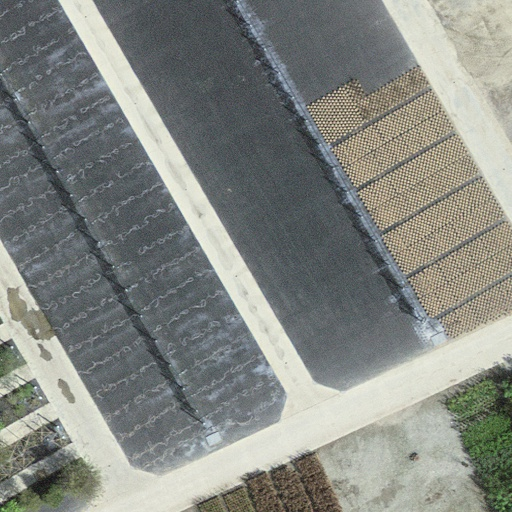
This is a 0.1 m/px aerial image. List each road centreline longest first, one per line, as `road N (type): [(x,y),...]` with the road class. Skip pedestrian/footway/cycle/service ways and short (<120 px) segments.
road 1 (track): [(0,446),(507,192)]
road 2 (track): [(511,348),(158,511)]
road 3 (track): [(401,0),(511,202)]
